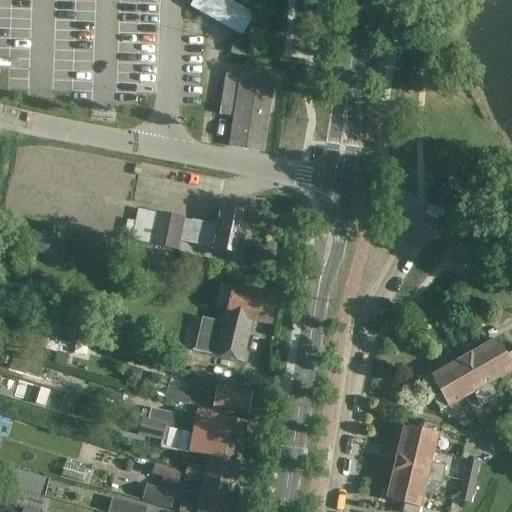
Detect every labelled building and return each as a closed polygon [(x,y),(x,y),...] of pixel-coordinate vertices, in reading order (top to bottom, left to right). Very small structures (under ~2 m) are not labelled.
[(194,0),(191,7),(242,36),(253,15),(229,1),(230,0),(194,0)] [(231,147),(262,151),(272,79),(226,71),(219,116),(235,118),(231,147)] [(123,238),(123,241),(150,247),(177,252),(179,243),(212,250),(239,255),(248,213),(221,207),(217,226),(184,221),(185,219),(158,213),(138,209),(135,223),(128,222),(127,222),(123,238)] [(204,320),(197,351),(242,361),(251,321),(272,326),(275,295),(233,286),(227,311),(223,310),(220,324),(219,323),(204,320)] [(480,350),(497,380),(511,371),(511,351),(505,356),(496,341),(480,350)] [(464,360),(489,403),(497,398),(490,384),(497,380),(480,350),(464,360)] [(473,394),(480,408),(489,403),(464,360),(448,369),(465,399),(473,394)] [(432,399),(439,412),(448,407),(449,408),(465,399),(448,369),(431,379),(440,394),(432,399)] [(206,409),(247,417),(252,393),(210,385),(211,381),(193,378),(190,394),(168,387),(168,388),(151,384),(148,394),(165,399),(164,400),(188,406),(189,399),(202,401),(206,406),(206,409)] [(505,430),(508,429),(511,426),(511,409),(498,418),(505,430)] [(192,434),(243,443),(247,423),(215,417),(196,415),(194,424),(180,421),(181,416),(151,410),(148,420),(149,420),(167,424),(166,429),(177,431),(177,432),(192,435),(192,434)] [(485,441),(492,454),(511,442),(511,436),(508,429),(505,430),(498,418),(479,428),(486,440),(485,441)] [(208,457),(240,463),(243,443),(192,434),(192,435),(177,432),(177,431),(166,429),(167,424),(149,420),(148,420),(141,419),(138,436),(162,441),(160,447),(189,453),(188,454),(208,457)] [(400,446),(434,454),(438,436),(437,435),(439,426),(423,423),(421,432),(405,428),(400,446)] [(396,464),(443,476),(446,467),(432,463),(434,454),(400,446),(396,464)] [(186,473),(236,482),(240,463),(208,457),(206,468),(187,466),(186,473)] [(462,480),(475,483),(480,463),(466,460),(462,480)] [(391,482),(425,490),(427,482),(441,486),(443,476),(396,464),(391,482)] [(162,485),(176,489),(181,473),(155,466),(152,476),(164,479),(162,485)] [(186,473),(183,493),(201,496),(233,502),(236,482),(186,473)] [(475,483),(462,480),(457,501),(471,504),(475,483)] [(402,511),(418,511),(419,508),(421,509),(425,490),(391,482),(387,501),(404,505),(402,511)] [(143,498),(171,506),(175,495),(146,486),(143,498)] [(39,511),(44,498),(13,489),(9,504),(36,511),(39,511)] [(230,511),(233,502),(201,496),(199,507),(180,503),(179,511),(230,511)] [(108,511),(145,511),(146,510),(112,501),(108,511)]
